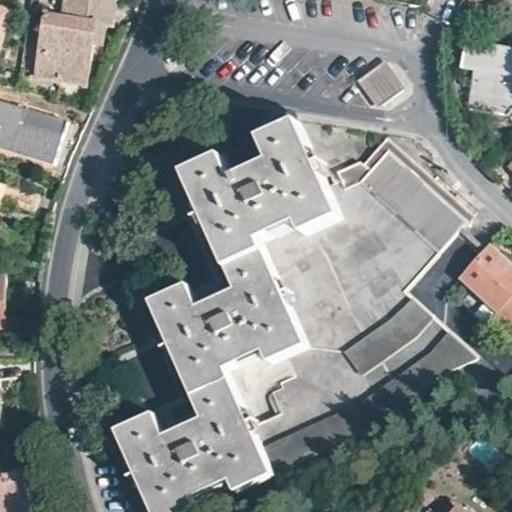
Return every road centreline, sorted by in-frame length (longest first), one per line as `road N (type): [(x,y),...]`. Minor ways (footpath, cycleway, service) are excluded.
road 1 (residential): [(135,78),(79,207),(63,288),(62,430),(84,511)]
road 2 (residential): [(135,78),(431,123)]
road 3 (residential): [(420,52),(164,10)]
